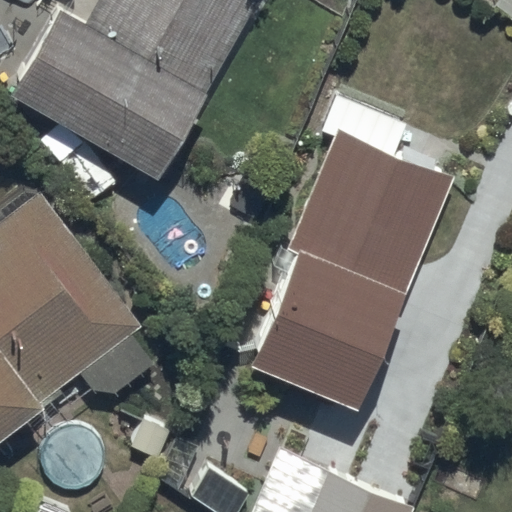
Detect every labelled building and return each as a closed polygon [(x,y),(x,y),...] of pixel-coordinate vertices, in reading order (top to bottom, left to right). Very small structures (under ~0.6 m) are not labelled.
[(50,14),(1,103),(152,186),(251,6),(241,0),(93,0),(78,29),(50,14)] [(511,22),(511,0),(494,0),(490,6),(511,22)] [(314,134),(328,140),(282,251),(291,255),(242,374),(349,417),(447,178),(391,155),(405,121),(332,91),(314,134)] [(0,440),(36,414),(33,409),(76,376),(97,404),(150,364),(128,336),(137,329),(37,197),(0,224),(0,440)] [(409,511),(411,509),(276,452),(250,511),(409,511)]
